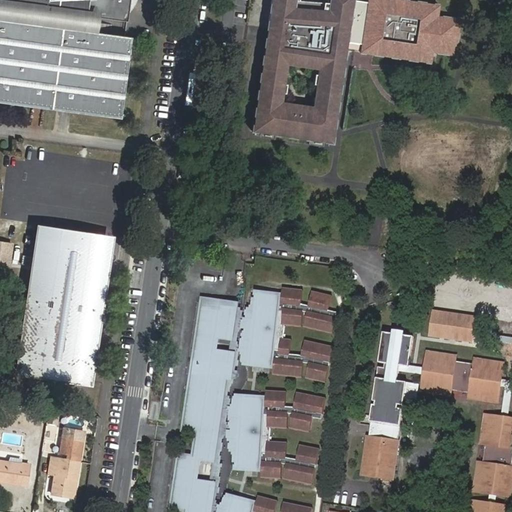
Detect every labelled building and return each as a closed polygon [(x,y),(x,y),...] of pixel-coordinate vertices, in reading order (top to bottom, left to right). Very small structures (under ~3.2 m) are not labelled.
[(0,0),(0,99),(121,115),(132,34),(96,30),(0,17),(0,0),(39,0),(100,7),(98,15),(128,18),(130,0),(0,0)] [(0,0),(0,17),(96,30),(98,15),(100,7),(39,0),(0,0)] [(278,0),(256,137),(336,149),(353,46),(367,49),(366,57),(437,69),(439,58),(461,61),(467,26),(445,22),(446,11),(377,0),(376,0),(375,10),(360,7),(361,0),(278,0)] [(444,215),(466,216),(466,207),(444,206),(444,215)] [(109,240),(41,230),(19,372),(87,383),(109,240)] [(0,243),(0,271),(8,273),(13,245),(0,243)] [(23,255),(21,266),(31,267),(32,257),(23,255)] [(302,300),(303,285),(283,283),(282,298),(281,298),(282,290),(259,288),(257,304),(250,304),(250,314),(257,314),(254,332),(250,332),(248,350),(252,351),(252,357),(274,360),(274,355),(276,356),(274,370),(303,373),(305,358),(309,359),(306,373),(325,378),(333,342),(304,336),(301,350),(290,349),(292,335),(281,334),(280,346),(276,345),(280,307),(284,308),(283,320),(302,322),(304,307),(308,308),(305,323),(333,329),(338,308),(329,306),(332,292),(313,287),(310,302),(302,300)] [(203,302),(202,307),(221,310),(222,304),(203,302)] [(205,511),(206,511),(212,511),(217,482),(197,479),(200,458),(214,460),(226,376),(232,377),(236,352),(216,349),(218,337),(232,339),(237,306),(222,304),(221,310),(202,307),(192,374),(207,376),(205,388),(190,386),(184,429),(198,431),(194,456),(180,454),(172,507),(181,508),(187,509),(186,511),(205,511)] [(243,307),(237,306),(232,339),(218,337),(216,349),(236,352),(243,307)] [(417,400),(419,384),(398,381),(401,365),(409,367),(414,337),(384,332),(380,362),(386,363),(388,364),(386,379),(377,378),(371,421),(372,421),(370,437),(368,437),(362,475),(393,479),(399,441),(393,440),(398,404),(403,404),(404,399),(417,400)] [(475,359),(474,366),(455,363),(457,356),(428,352),(422,390),(450,395),(451,388),(470,391),(469,398),(498,402),(504,363),(475,359)] [(379,367),(377,378),(386,379),(388,364),(386,363),(385,368),(379,367)] [(207,376),(192,374),(190,386),(205,388),(207,376)] [(232,377),(226,376),(214,460),(200,458),(197,479),(217,482),(232,377)] [(322,418),(327,397),(298,391),(296,405),(287,404),(288,390),(268,389),(267,403),(265,403),(265,397),(243,396),(242,403),(238,403),(237,421),(241,422),(240,440),(233,439),(232,449),(240,450),(239,466),(261,468),(262,461),(263,461),(263,476),(282,477),(283,463),(287,464),(285,477),(313,483),(320,447),(301,444),(298,458),(287,456),(288,441),(268,440),(267,452),(262,452),(264,414),(269,414),(268,425),(288,427),(289,412),(294,412),(291,427),(311,431),(314,416),(322,418)] [(47,425),(55,426),(57,414),(49,412),(47,425)] [(511,463),(511,418),(485,415),(481,443),(487,444),(485,463),(479,462),(475,491),(511,496),(511,467),(511,463)] [(58,438),(80,442),(81,432),(60,428),(58,438)] [(67,460),(51,458),(48,475),(53,477),(50,494),(67,497),(70,479),(73,480),(80,442),(58,438),(56,453),(67,455),(67,460)] [(24,460),(9,457),(9,463),(8,467),(22,470),(23,464),(24,460)] [(8,467),(9,463),(0,461),(0,482),(27,486),(30,466),(23,464),(22,470),(8,467)] [(428,492),(429,484),(410,481),(408,490),(428,492)] [(311,511),(312,510),(284,501),(280,511),(273,511),(277,500),(258,494),(254,509),(252,508),(254,502),(232,496),(230,503),(226,502),(223,511),(311,511)] [(511,511),(511,508),(511,506),(473,501),(471,511),(511,511)]
